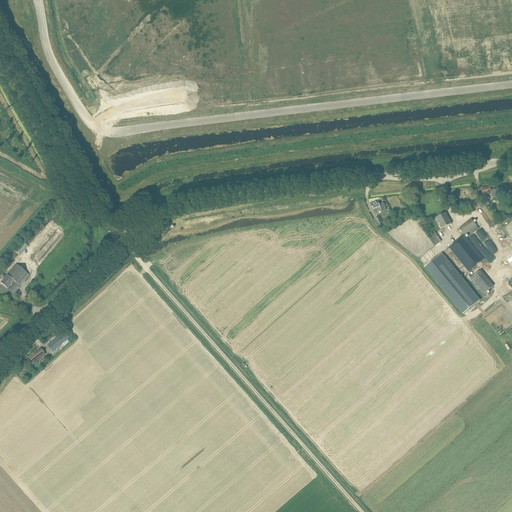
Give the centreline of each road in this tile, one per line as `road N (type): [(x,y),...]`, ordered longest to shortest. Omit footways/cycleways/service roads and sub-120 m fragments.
road 1 (unclassified): [(511,84),(105,131),(81,113),(51,61),(37,0)]
road 2 (unclassified): [(124,241),(178,205),(511,163)]
road 3 (unclassified): [(124,241),(86,204),(0,51)]
road 4 (unclassified): [(0,361),(124,241)]
